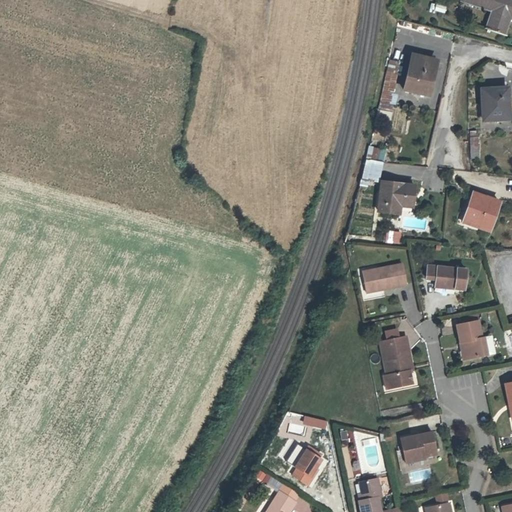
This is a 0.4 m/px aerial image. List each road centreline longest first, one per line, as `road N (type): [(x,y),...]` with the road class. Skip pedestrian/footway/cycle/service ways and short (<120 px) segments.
road 1 (track): [(87,0),(213,39),(232,63)]
road 2 (residential): [(438,151),(461,44),(511,57)]
